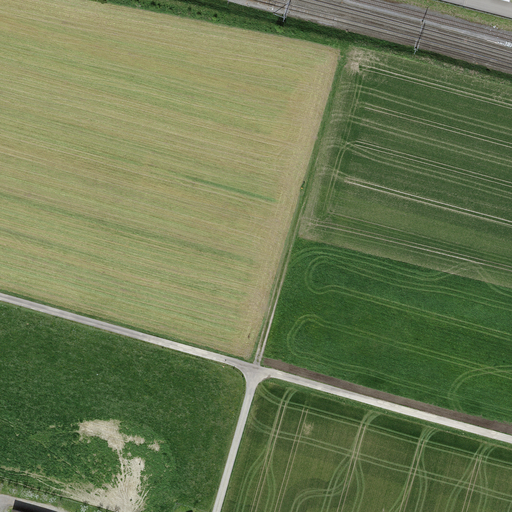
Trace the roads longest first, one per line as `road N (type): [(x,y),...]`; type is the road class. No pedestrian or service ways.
road 1 (track): [(344,52),(254,370)]
road 2 (track): [(254,370),(511,441)]
road 3 (track): [(0,298),(254,370)]
road 4 (track): [(215,511),(254,370)]
